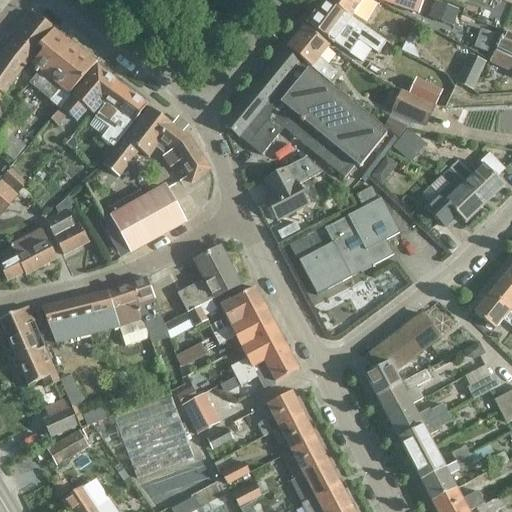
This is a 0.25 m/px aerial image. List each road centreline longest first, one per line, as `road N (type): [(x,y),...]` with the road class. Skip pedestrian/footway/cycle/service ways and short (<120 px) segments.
road 1 (residential): [(0,306),(150,263),(237,217)]
road 2 (residential): [(322,374),(511,220)]
road 3 (residential): [(322,374),(237,217)]
road 4 (residential): [(201,102),(56,0)]
road 5 (residential): [(393,511),(322,374)]
road 6 (residential): [(201,102),(294,0)]
road 7 (residential): [(237,217),(201,102)]
